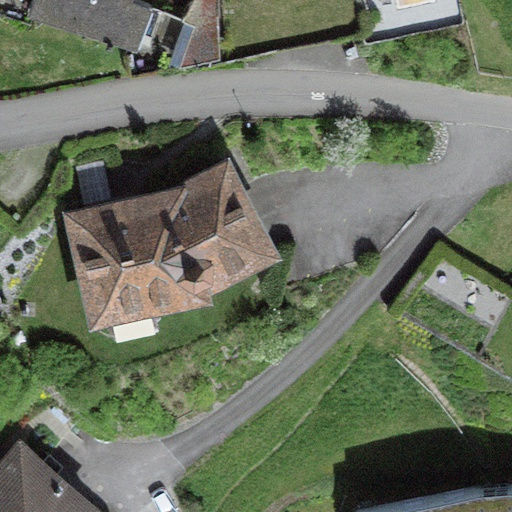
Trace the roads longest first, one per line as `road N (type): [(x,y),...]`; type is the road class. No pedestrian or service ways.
road 1 (residential): [(119,490),(274,399),(402,275),(511,127)]
road 2 (residential): [(0,119),(270,86),(511,116)]
